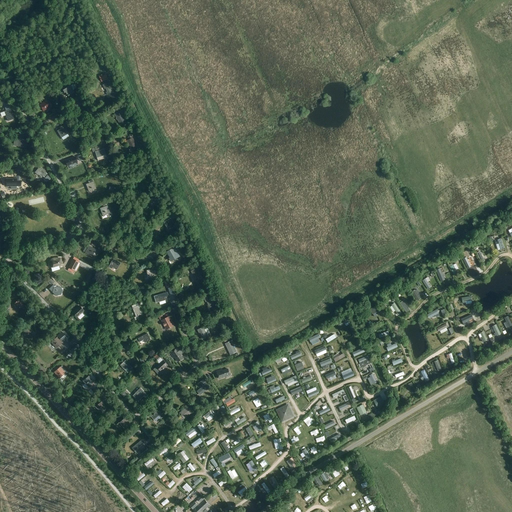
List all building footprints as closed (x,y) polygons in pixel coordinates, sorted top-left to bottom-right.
[(103,85),(105,89),(106,89),(107,92),(106,92),(108,95),(114,93),(109,82),(108,80),(105,82),(106,84),(103,85)] [(63,90),(64,93),(65,92),(67,96),(74,92),(72,89),(72,88),(70,85),(63,90)] [(46,101),(39,104),(43,111),(50,107),(46,101)] [(5,111),(4,111),(7,121),(13,119),(10,109),(5,111)] [(120,123),(125,120),(129,118),(124,109),(120,111),(115,114),(120,123)] [(63,127),(62,125),(59,127),(60,129),(57,130),(61,137),(68,133),(64,126),(63,127)] [(26,148),(27,141),(25,140),(25,139),(18,138),(17,144),(23,145),(23,147),(26,148)] [(134,142),(133,138),(127,140),(131,150),(137,148),(136,144),(137,143),(136,141),(134,142)] [(105,155),(105,154),(103,149),(95,152),(97,161),(103,159),(102,156),(105,155)] [(75,157),(65,161),(67,166),(77,162),(75,157)] [(46,172),(39,167),(35,172),(38,175),(38,174),(41,177),(43,176),(44,177),(47,174),(45,173),(46,172)] [(16,189),(16,186),(20,186),(20,180),(16,180),(16,179),(5,179),(6,185),(11,185),(11,189),(16,189)] [(89,191),(96,189),(93,181),(86,184),(89,191)] [(152,207),(162,201),(158,194),(148,200),(152,207)] [(108,206),(100,208),(103,216),(110,213),(108,206)] [(164,222),(168,230),(174,227),(175,228),(178,226),(176,223),(174,224),(171,218),(164,222)] [(91,256),(96,249),(89,245),(85,252),(91,256)] [(172,261),(178,257),(180,256),(175,247),(173,248),(167,252),(172,261)] [(475,253),(480,262),(483,260),(478,251),(475,253)] [(472,254),(469,255),(472,261),(467,263),(469,267),(477,263),(472,254)] [(50,265),(50,266),(50,267),(51,267),(52,271),(60,269),(58,265),(62,264),(61,262),(60,258),(54,258),(52,259),(50,260),(49,263),(49,264),(50,265)] [(80,263),(71,259),(69,262),(70,262),(67,267),(76,271),(80,263)] [(113,259),(110,264),(109,267),(112,269),(113,267),(117,270),(121,263),(113,259)] [(449,266),(452,274),(458,271),(455,264),(449,266)] [(197,268),(191,271),(193,275),(194,275),(195,278),(194,279),(196,281),(202,278),(197,268)] [(56,296),(61,295),(62,290),(59,286),(54,287),(52,293),(56,296)] [(411,291),(414,300),(419,298),(416,289),(411,291)] [(159,302),(166,300),(165,297),(169,296),(168,292),(157,295),(159,302)] [(210,295),(204,298),(205,302),(207,301),(208,305),(207,305),(209,309),(215,306),(210,295)] [(18,311),(24,305),(19,299),(13,305),(18,311)] [(132,306),(133,308),(136,316),(142,314),(139,305),(138,303),(132,306)] [(393,318),(397,316),(398,319),(400,319),(394,303),(388,305),(393,318)] [(77,317),(85,311),(80,306),(73,312),(77,317)] [(169,316),(161,320),(166,330),(174,326),(169,316)] [(435,328),(437,332),(446,327),(445,323),(435,328)] [(208,337),(207,334),(210,333),(207,326),(204,327),(197,329),(199,334),(200,333),(202,336),(201,337),(202,340),(208,337)] [(28,338),(34,333),(29,327),(23,332),(28,338)] [(486,344),(490,342),(484,330),(481,332),(486,344)] [(145,342),(151,339),(148,333),(138,338),(140,342),(144,340),(145,342)] [(326,342),(333,339),(330,333),(327,335),(328,336),(325,338),(326,342)] [(51,342),(54,345),(56,348),(62,343),(57,337),(51,342)] [(348,347),(356,343),(354,338),(346,342),(348,347)] [(232,342),(226,345),(228,349),(229,348),(230,352),(229,352),(231,355),(237,352),(232,342)] [(175,357),(178,362),(183,358),(176,349),(170,353),(174,358),(175,357)] [(125,360),(120,365),(125,370),(127,368),(130,371),(133,368),(125,360)] [(161,371),(168,365),(164,360),(156,367),(161,371)] [(437,360),(433,361),(438,371),(442,369),(437,360)] [(59,378),(65,373),(63,370),(65,369),(62,366),(54,373),(59,378)] [(219,379),(230,375),(228,369),(223,371),(222,369),(216,371),(219,379)] [(419,373),(424,382),(428,379),(423,370),(419,373)] [(350,376),(349,373),(346,374),(345,371),(339,374),(342,379),(350,376)] [(89,387),(94,381),(89,376),(83,381),(89,387)] [(203,386),(197,391),(200,395),(211,387),(204,379),(200,382),(203,386)] [(249,388),(246,384),(250,382),(248,379),(239,385),(243,392),(249,388)] [(138,401),(140,399),(146,394),(141,388),(135,393),(135,394),(133,395),(138,401)] [(373,400),(377,407),(385,403),(381,396),(373,400)] [(339,406),(346,403),(344,397),(337,400),(339,406)] [(101,413),(106,407),(101,402),(96,407),(101,413)] [(282,421),(294,416),(288,404),(277,409),(282,421)] [(356,407),(360,415),(367,412),(363,404),(356,407)] [(184,419),(192,413),(187,407),(180,413),(184,419)] [(162,414),(159,411),(157,413),(156,412),(151,416),(156,422),(160,418),(161,419),(165,415),(163,413),(162,414)] [(208,411),(202,417),(204,420),(211,414),(208,411)] [(125,429),(131,424),(125,418),(120,423),(125,429)] [(204,433),(199,424),(195,426),(199,435),(204,433)] [(185,434),(187,436),(195,429),(192,427),(185,434)] [(139,451),(145,445),(144,443),(143,444),(140,441),(132,448),(135,451),(137,449),(139,451)] [(220,443),(225,450),(228,448),(226,445),(226,446),(223,441),(220,443)] [(148,449),(141,454),(144,457),(150,452),(148,449)] [(179,459),(182,463),(187,460),(184,455),(179,459)] [(260,469),(267,465),(264,460),(258,465),(260,469)] [(142,465),(134,470),(135,474),(144,468),(142,465)] [(162,470),(157,475),(160,478),(165,473),(162,470)] [(317,487),(321,484),(316,477),(312,479),(317,487)] [(169,488),(175,482),(172,479),(166,485),(169,488)] [(189,491),(191,489),(185,483),(183,485),(189,491)] [(178,488),(175,491),(182,498),(185,496),(178,488)] [(207,507),(210,505),(201,496),(197,499),(200,503),(193,510),(195,511),(194,511),(202,511),(207,507)] [(281,506),(283,509),(291,502),(288,500),(281,506)] [(169,510),(175,504),(172,501),(166,507),(169,510)]
